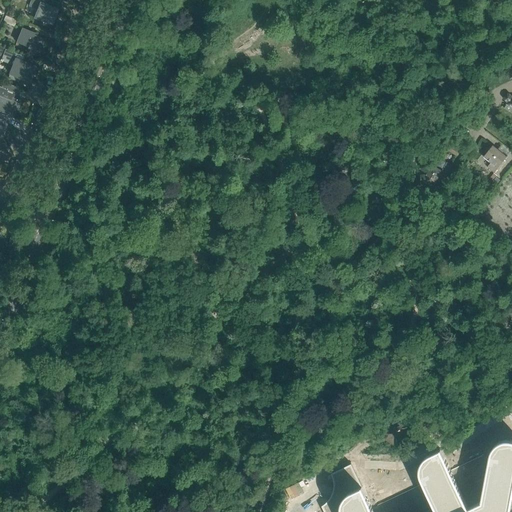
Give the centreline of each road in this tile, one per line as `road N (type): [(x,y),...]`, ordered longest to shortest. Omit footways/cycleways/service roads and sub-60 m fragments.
road 1 (tertiary): [(46,217),(132,0)]
road 2 (residential): [(7,198),(88,0)]
road 3 (residential): [(511,84),(440,131),(410,177),(393,186)]
road 4 (tertiary): [(0,336),(46,217)]
